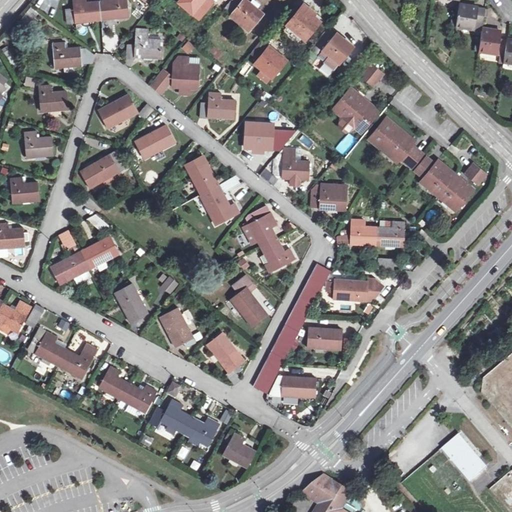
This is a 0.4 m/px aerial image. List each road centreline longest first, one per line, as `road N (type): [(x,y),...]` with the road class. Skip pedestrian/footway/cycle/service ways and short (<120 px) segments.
road 1 (residential): [(29,281),(102,65),(115,65),(315,229),(320,243),(238,399)]
road 2 (residential): [(238,399),(29,281)]
road 3 (residential): [(511,156),(357,0)]
road 4 (secondary): [(368,406),(511,246)]
road 5 (secondary): [(257,511),(312,473),(368,406)]
road 6 (secondary): [(368,406),(253,501)]
